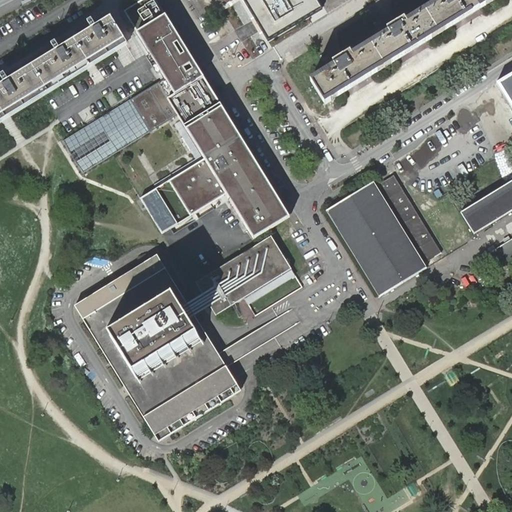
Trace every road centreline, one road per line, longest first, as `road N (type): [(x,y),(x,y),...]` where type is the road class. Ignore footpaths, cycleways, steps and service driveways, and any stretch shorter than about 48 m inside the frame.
road 1 (residential): [(511,68),(334,173)]
road 2 (unknown): [(294,197),(230,231),(171,248),(144,239),(118,208)]
road 3 (unknown): [(368,310),(511,222)]
road 4 (residential): [(224,81),(294,197)]
road 5 (residential): [(334,173),(265,57)]
